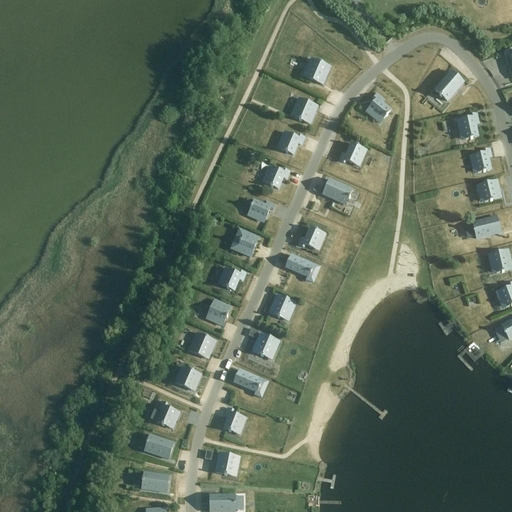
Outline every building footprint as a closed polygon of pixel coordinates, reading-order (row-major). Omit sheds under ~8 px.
[(324,73),(327,75),(330,68),(322,64),(322,63),(320,62),(319,63),(315,61),(307,79),(322,86),(325,79),(322,77),(324,73)] [(442,98),(447,102),(463,83),(451,73),(434,92),(440,96),(439,97),(441,98),(442,98)] [(375,101),(368,110),(382,122),(385,117),(386,118),(388,116),(387,116),(391,111),(381,103),(383,100),(377,95),(373,99),(375,101)] [(310,125),(313,118),(309,117),(311,113),(314,114),(318,107),(302,101),(294,119),(299,121),(301,123),(301,122),(310,125)] [(472,119),(460,121),(465,141),(470,140),(473,140),(472,139),(478,138),(475,126),(478,125),(476,115),(471,116),(472,119)] [(288,154),(293,156),(298,145),(301,146),(304,138),(299,136),(298,139),(288,134),(280,151),(285,153),(285,154),(287,155),(288,154)] [(358,147),(356,146),(356,147),(351,145),(346,156),(343,155),(339,162),(344,164),(345,162),(356,166),(363,150),(358,148),(358,147)] [(473,156),(477,174),(483,173),(485,173),(485,172),(491,171),(488,159),(491,158),(489,150),(484,151),(485,154),(473,156)] [(273,188),(278,190),(283,179),(286,180),(289,173),(284,170),(283,173),(273,169),(266,185),(270,187),(270,188),(272,189),(273,188)] [(352,191),(329,181),(322,196),(345,206),(348,200),(349,200),(350,198),(349,198),(352,191)] [(490,203),(492,202),(492,201),(501,199),(499,194),(496,194),(495,190),(498,190),(496,182),(480,186),(484,203),(490,202),(490,203)] [(316,186),(313,192),(319,194),(321,188),(316,186)] [(266,206),(254,201),(252,206),(251,206),(250,208),(251,209),(249,214),(265,221),(270,210),(272,211),(275,206),(267,203),(266,206)] [(476,240),(501,234),(497,218),(472,224),(474,231),(473,231),(474,233),(476,240)] [(315,250),(322,234),(310,229),(305,240),(302,239),(298,246),(303,249),(304,246),(315,250)] [(243,255),(250,258),(258,240),(239,231),(236,237),(242,240),(241,242),(240,241),(239,244),(240,244),(237,251),(243,254),(243,255)] [(510,259),(508,251),(492,255),(496,274),(501,273),(502,274),(504,273),(504,272),(511,270),(511,267),(511,263),(507,264),(506,260),(510,259)] [(308,264),(291,256),(286,269),(308,278),(310,275),(311,275),(312,273),(311,272),(312,269),(307,266),(308,264)] [(237,285),(240,286),(244,279),(239,276),(237,279),(227,274),(222,287),(226,289),(226,290),(229,291),(229,290),(234,292),(237,285)] [(511,307),(511,283),(509,285),(510,288),(499,292),(506,309),(511,307)] [(292,303),(277,296),(274,303),(277,305),(276,308),(272,307),(269,314),(277,318),(279,319),(280,319),(285,321),(292,303)] [(231,308),(223,305),(222,309),(218,307),(220,304),(212,300),(206,316),(224,324),(226,319),(227,319),(228,317),(227,317),(231,308)] [(511,320),(501,327),(504,333),(505,335),(509,341),(511,339),(511,320)] [(252,330),(249,337),(254,339),(257,333),(252,330)] [(197,334),(189,352),(204,359),(212,341),(207,339),(208,338),(205,337),(205,338),(197,334)] [(276,341),(260,334),(257,342),(261,343),(259,347),(255,346),(252,353),(261,356),(260,357),(263,358),(263,357),(268,359),(276,341)] [(183,366),(175,384),(191,391),(198,373),(194,371),(194,370),(192,369),(191,370),(183,366)] [(256,379),(239,371),(234,383),(256,393),(258,390),(259,390),(260,388),(259,387),(260,384),(255,381),(256,379)] [(142,397),(150,400),(152,394),(145,391),(142,397)] [(174,416),(164,412),(165,409),(160,407),(157,414),(160,416),(157,423),(162,425),(161,426),(164,427),(164,426),(169,429),(174,416)] [(231,433),(236,435),(242,418),(232,414),(233,411),(228,409),(225,417),(228,418),(224,430),(229,432),(228,433),(231,434),(231,433)] [(169,460),(174,445),(149,437),(147,443),(146,446),(144,452),(169,460)] [(310,453),(315,449),(311,444),(306,448),(310,453)] [(236,458),(219,455),(215,474),(224,476),(224,477),(226,477),(227,477),(232,478),(236,458)] [(143,481),(142,481),(142,483),(141,490),(166,494),(169,478),(144,474),(143,481)] [(235,511),(235,496),(210,497),(209,511),(235,511)]
